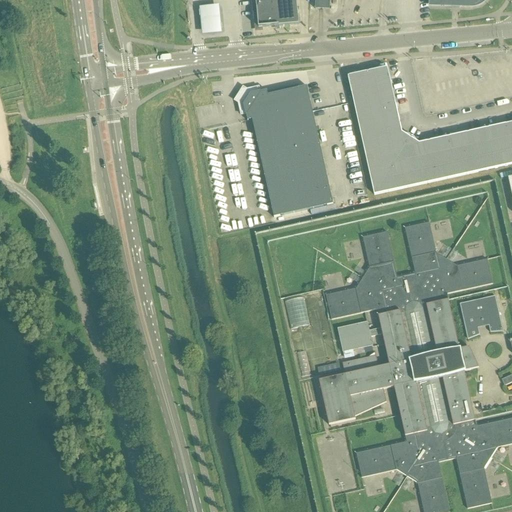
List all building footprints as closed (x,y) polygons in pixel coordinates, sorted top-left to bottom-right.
[(255,0),(256,0),(256,4),(252,4),(254,24),(258,24),(259,28),(263,28),(265,28),(272,27),(299,24),(296,0),(255,0)] [(315,0),(315,9),(322,9),(330,10),(329,0),(315,0)] [(219,5),(199,7),(203,35),(222,32),(219,5)] [(396,104),(388,68),(368,73),(376,108),(396,104)] [(356,113),(376,108),(368,73),(348,77),(356,113)] [(277,93),(268,96),(267,91),(252,95),(244,106),(248,121),(252,120),(274,218),(333,205),(307,87),(297,89),(296,87),(277,92),(277,93)] [(400,123),(396,104),(376,108),(356,113),(360,132),(400,123)] [(402,133),(400,123),(360,132),(374,195),(411,138),(402,133)] [(507,125),(487,129),(496,169),(511,164),(511,148),(511,144),(507,125)] [(487,129),(468,133),(476,173),(496,169),(487,129)] [(468,133),(448,137),(457,177),(476,173),(468,133)] [(448,137),(429,142),(437,181),(457,177),(448,137)] [(419,144),(411,138),(374,195),(437,181),(429,142),(419,144)] [(373,346),(371,336),(383,334),(390,365),(379,368),(376,356),(343,364),(346,375),(319,381),(330,425),(356,419),(355,417),(386,403),(383,390),(395,387),(407,443),(357,454),(362,478),(397,470),(418,484),(424,511),(449,511),(439,463),(457,459),(468,509),(492,503),(484,469),(498,447),(511,444),(511,419),(477,427),(465,372),(479,369),(470,348),(460,349),(448,295),(493,284),(488,260),(458,267),(437,253),(430,223),(405,229),(416,274),(398,278),(388,233),(363,238),(370,268),(356,289),(327,296),(332,320),(378,310),(382,328),(370,331),(368,322),(338,329),(343,353),(373,346)] [(495,296),(460,304),(468,339),(479,335),(478,328),(489,326),(490,332),(503,331),(495,296)] [(511,375),(502,380),(505,386),(511,382),(511,375)]
